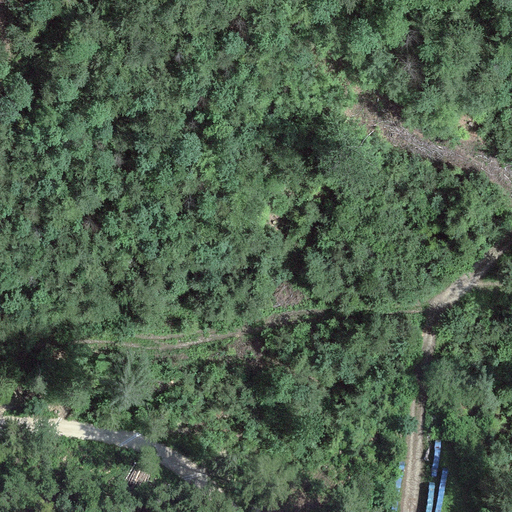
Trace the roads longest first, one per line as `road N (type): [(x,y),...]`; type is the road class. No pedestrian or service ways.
road 1 (track): [(511,287),(135,335),(49,334),(0,351)]
road 2 (track): [(0,429),(44,428),(143,446),(191,474),(224,511)]
road 3 (track): [(421,387),(427,339),(449,292),(511,236)]
road 4 (unclassified): [(408,511),(421,387)]
